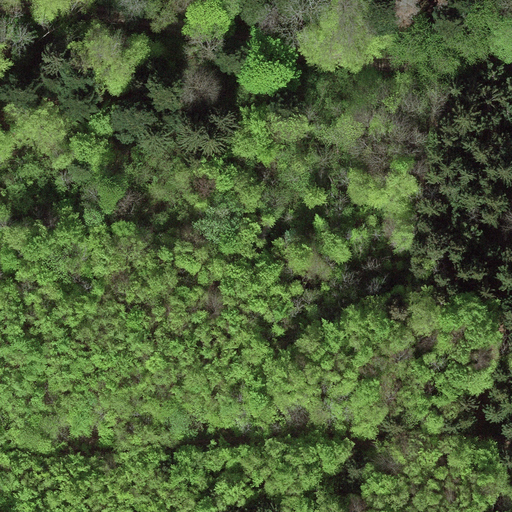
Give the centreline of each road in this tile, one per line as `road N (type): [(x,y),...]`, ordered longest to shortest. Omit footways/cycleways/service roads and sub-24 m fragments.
road 1 (track): [(0,3),(284,50),(511,62)]
road 2 (track): [(0,450),(80,454),(210,441),(511,445)]
